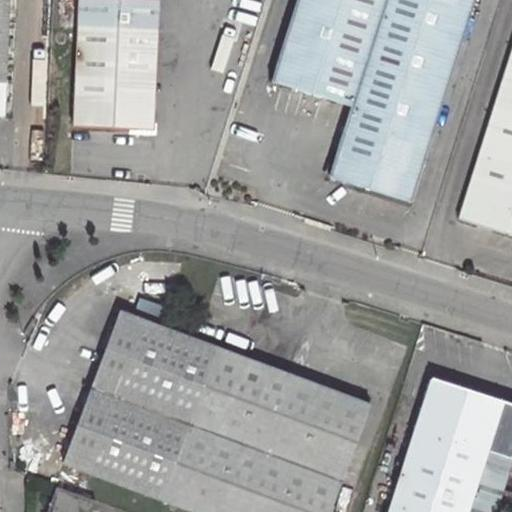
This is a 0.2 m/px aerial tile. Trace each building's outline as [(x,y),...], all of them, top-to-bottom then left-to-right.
[(0,0),(0,116),(4,117),(8,0),(0,0)] [(75,0),(69,124),(151,128),(158,0),(75,0)] [(296,0),(271,81),(348,106),(326,175),(409,202),(473,0),(296,0)] [(511,41),(457,217),(511,234),(511,41)] [(60,464),(187,511),(328,511),(369,404),(115,309),(60,464)] [(492,511),(511,450),(511,402),(427,376),(383,511),(492,511)] [(91,511),(95,503),(54,488),(45,511),(91,511)]
